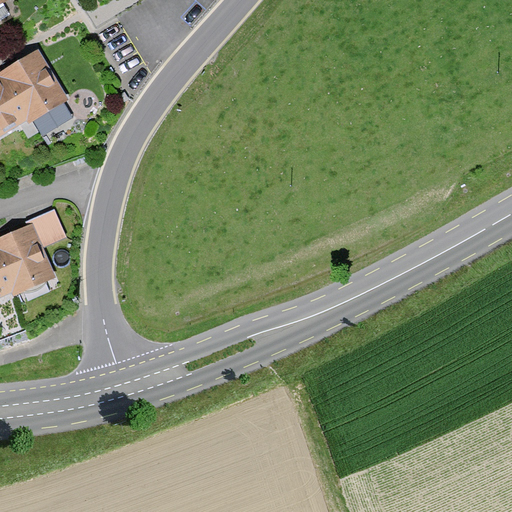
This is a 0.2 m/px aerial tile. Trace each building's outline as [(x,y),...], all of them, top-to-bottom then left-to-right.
[(0,0),(0,20),(12,13),(3,0),(0,0)] [(92,0),(80,7),(95,32),(149,0),(92,0)] [(9,77),(30,113),(47,144),(77,127),(35,55),(6,72),(9,77)] [(9,77),(0,82),(0,130),(30,113),(9,77)] [(51,248),(74,238),(61,209),(38,220),(39,222),(0,240),(0,245),(25,298),(25,299),(66,280),(51,248)] [(0,309),(25,298),(0,245),(0,309)]
